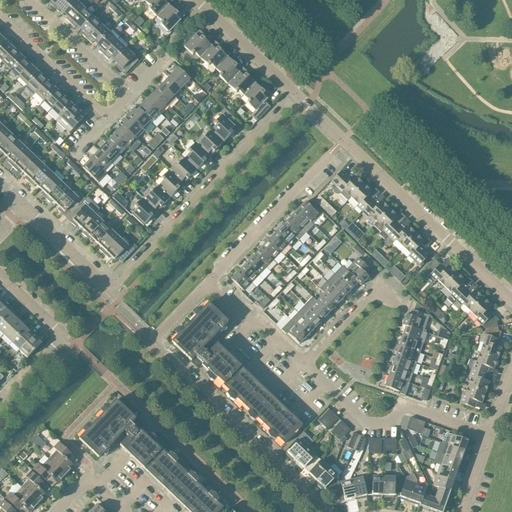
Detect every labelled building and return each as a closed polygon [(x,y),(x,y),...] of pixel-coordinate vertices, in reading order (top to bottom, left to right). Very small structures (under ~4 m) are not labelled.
[(64,13),(75,1),(74,0),(60,0),(53,8),(58,12),(60,10),(64,13)] [(168,5),(170,3),(167,0),(146,0),(145,2),(150,7),(148,9),(156,17),(168,5)] [(70,23),(84,9),(75,1),(64,13),(67,17),(65,19),(70,23)] [(168,5),(156,17),(162,22),(160,24),(169,33),(182,19),(178,14),(180,12),(177,9),(175,11),(168,5)] [(80,29),(92,17),(84,9),(70,23),(75,28),(77,26),(80,29)] [(87,39),(100,25),(92,17),(80,29),(84,33),(82,35),(87,39)] [(139,17),(134,22),(139,27),(144,22),(139,17)] [(97,45),(109,33),(100,25),(87,39),(91,44),(93,42),(97,45)] [(103,55),(120,38),(111,30),(109,33),(97,45),(101,49),(99,51),(103,55)] [(211,46),(205,40),(207,38),(203,35),(201,37),(197,33),(183,47),(192,56),(194,53),(200,58),(211,46)] [(113,61),(125,49),(117,41),(120,38),(103,55),(108,60),(110,57),(113,61)] [(0,60),(2,62),(16,47),(11,43),(9,45),(5,42),(0,47),(0,60)] [(216,69),(227,57),(221,51),(223,49),(219,46),(218,48),(213,44),(211,46),(200,58),(208,67),(210,65),(216,69)] [(10,70),(22,58),(18,54),(20,52),(16,47),(2,62),(10,70)] [(125,49),(113,61),(117,64),(115,67),(119,70),(124,75),(138,61),(125,49)] [(227,85),(241,71),(237,67),(239,65),(236,62),(234,64),(227,57),(216,69),(221,74),(219,77),(227,85)] [(18,78),(32,63),(28,59),(26,61),(22,58),(10,70),(18,78)] [(27,85),(38,73),(35,70),(37,68),(32,63),(18,78),(27,85)] [(191,67),(186,72),(191,77),(196,72),(191,67)] [(181,88),(190,79),(178,68),(170,77),(181,88)] [(243,96),(255,84),(248,78),(250,76),(247,73),(245,75),(241,71),(227,85),(236,93),(238,91),(243,96)] [(35,94),(49,79),(44,75),(42,77),(38,73),(27,85),(35,94)] [(174,96),(181,88),(170,77),(162,85),(177,99),(174,96)] [(43,101),(55,89),(51,86),(54,84),(49,79),(35,94),(43,101)] [(257,122),(270,108),(265,102),(267,100),(263,95),(267,91),(264,88),(262,90),(255,84),(243,96),(249,101),(246,103),(255,111),(250,116),(257,122)] [(169,107),(177,99),(162,85),(154,93),(169,107)] [(51,109),(65,95),(61,91),(59,93),(55,89),(43,101),(51,109)] [(169,107),(154,93),(146,101),(146,102),(158,113),(158,112),(158,113),(166,104),(169,107)] [(60,117),(71,105),(68,102),(70,100),(65,95),(51,109),(60,117)] [(146,101),(145,100),(137,108),(136,107),(119,124),(120,126),(113,134),(114,135),(126,146),(127,148),(159,114),(158,113),(158,112),(158,113),(146,102),(146,101)] [(189,104),(186,108),(190,112),(194,108),(189,104)] [(71,105),(60,117),(56,121),(69,134),(87,115),(81,110),(77,106),(75,109),(71,105)] [(186,108),(182,111),(187,116),(190,112),(186,108)] [(235,119),(228,112),(224,109),(220,113),(222,115),(214,124),(216,126),(211,131),(223,143),(229,136),(231,138),(234,135),(230,131),(234,126),(231,123),(235,119)] [(23,122),(26,119),(20,114),(17,117),(23,122)] [(26,119),(23,122),(29,128),(32,125),(26,119)] [(373,135),(379,128),(375,124),(368,130),(373,135)] [(0,146),(11,135),(2,128),(0,130),(0,146)] [(164,128),(161,131),(166,136),(169,133),(164,128)] [(40,138),(42,135),(35,129),(33,131),(40,138)] [(217,149),(223,143),(211,131),(206,136),(204,134),(195,143),(210,157),(214,152),(216,154),(219,151),(217,149)] [(158,134),(153,140),(158,145),(163,140),(161,137),(158,134)] [(6,157),(19,143),(11,135),(0,146),(0,155),(0,156),(2,153),(6,157)] [(42,135),(40,138),(46,144),(48,141),(42,135)] [(118,154),(126,146),(114,135),(106,143),(118,154)] [(171,145),(177,139),(172,135),(167,141),(171,145)] [(153,140),(147,145),(150,148),(153,151),(153,150),(158,145),(153,140)] [(12,167),(27,151),(19,143),(6,157),(10,160),(7,163),(12,167)] [(110,163),(118,154),(106,143),(98,151),(110,163)] [(206,161),(210,157),(195,143),(187,152),(189,154),(184,159),(197,170),(203,164),(205,166),(208,163),(206,161)] [(56,154),(59,151),(53,145),(50,148),(56,154)] [(145,148),(142,151),(147,156),(150,153),(145,148)] [(22,173),(35,159),(27,151),(12,167),(17,171),(19,169),(22,173)] [(59,151),(56,154),(62,160),(65,157),(59,151)] [(102,171),(110,163),(98,151),(91,160),(102,171)] [(137,167),(142,162),(137,158),(133,162),(137,167)] [(29,183),(44,167),(35,159),(22,173),(26,176),(24,179),(29,183)] [(190,177),(197,170),(184,159),(179,164),(177,162),(169,171),(183,184),(187,180),(189,182),(192,179),(190,177)] [(102,171),(91,160),(82,168),(98,184),(107,175),(102,171)] [(73,170),(76,167),(69,161),(67,164),(73,170)] [(39,189),(52,175),(44,167),(29,183),(33,187),(36,185),(39,189)] [(76,167),(73,170),(79,175),(81,172),(76,167)] [(179,189),(183,184),(169,171),(161,179),(163,181),(158,187),(170,198),(176,192),(178,193),(181,190),(179,189)] [(347,201),(363,185),(355,177),(350,182),(348,180),(348,178),(342,171),(333,181),(337,185),(334,188),(333,191),(334,193),(336,195),(338,195),(340,194),(347,201)] [(45,199),(60,183),(52,175),(39,189),(43,192),(41,194),(45,199)] [(56,204),(69,191),(60,183),(45,199),(50,203),(52,201),(56,204)] [(362,212),(373,201),(371,199),(369,199),(367,197),(371,193),(363,185),(347,201),(348,202),(351,198),(358,205),(356,207),(362,212)] [(164,205),(170,198),(158,187),(153,192),(151,190),(142,198),(157,212),(161,208),(163,210),(166,207),(164,205)] [(68,216),(78,206),(85,199),(81,195),(77,199),(69,191),(56,204),(59,208),(57,210),(62,215),(64,213),(68,216)] [(319,196),(314,201),(319,205),(323,200),(319,196)] [(153,216),(157,212),(142,198),(134,207),(136,209),(131,215),(143,226),(150,219),(152,221),(155,218),(153,216)] [(114,210),(117,207),(111,201),(108,204),(114,210)] [(373,226),(389,210),(381,202),(376,206),(374,204),(374,203),(373,201),(362,212),(368,218),(369,216),(377,222),(373,226)] [(298,210),(313,225),(323,214),(318,209),(315,212),(305,202),(298,210)] [(81,228),(94,215),(85,207),(82,210),(78,206),(68,216),(72,220),(70,223),(75,227),(77,225),(81,228)] [(117,207),(114,210),(120,215),(123,212),(117,207)] [(331,208),(327,213),(331,217),(336,212),(331,208)] [(312,225),(313,225),(298,210),(290,218),(303,230),(310,222),(312,225)] [(388,237),(399,226),(397,224),(395,224),(393,222),(397,217),(389,210),(373,226),(381,233),(379,235),(384,240),(388,237)] [(87,239),(102,223),(94,215),(81,228),(85,232),(82,234),(87,239)] [(131,225),(134,223),(128,217),(125,220),(131,225)] [(295,237),(303,230),(290,218),(283,226),(299,241),(295,237)] [(345,230),(349,226),(343,220),(339,225),(345,230)] [(97,244),(110,231),(102,223),(87,239),(92,243),(94,241),(97,244)] [(292,249),(299,241),(283,226),(276,233),(292,249)] [(403,247),(415,234),(407,226),(402,231),(400,229),(400,227),(399,226),(388,237),(394,242),(395,240),(403,247)] [(103,254),(119,239),(110,231),(97,244),(101,248),(99,250),(103,254)] [(356,241),(360,238),(354,232),(350,236),(356,241)] [(291,249),(292,249),(276,233),(268,241),(281,253),(288,245),(291,249)] [(415,234),(403,247),(410,254),(408,256),(419,266),(430,255),(423,249),(421,249),(419,247),(423,242),(415,234)] [(122,264),(135,250),(129,244),(127,246),(119,239),(103,254),(108,259),(110,257),(114,260),(116,258),(122,264)] [(273,260),(281,253),(268,241),(261,249),(273,260)] [(356,246),(352,250),(361,258),(364,254),(356,246)] [(266,268),(273,260),(261,249),(254,256),(266,268)] [(376,260),(380,257),(375,252),(371,256),(376,260)] [(305,254),(301,258),(304,260),(307,263),(311,259),(308,256),(307,257),(305,254)] [(259,276),(266,268),(254,256),(246,264),(259,276)] [(316,257),(312,262),(315,264),(317,266),(321,262),(319,260),(316,257)] [(358,283),(361,286),(369,277),(365,274),(369,270),(361,262),(357,258),(346,270),(342,266),(341,267),(346,271),(346,270),(349,273),(358,283)] [(444,287),(456,274),(448,266),(444,271),(442,269),(442,267),(435,260),(426,270),(431,274),(429,276),(435,282),(437,280),(444,287)] [(251,283),(259,276),(246,264),(239,272),(251,283)] [(351,290),(358,283),(349,273),(346,270),(346,271),(341,267),(334,274),(351,290)] [(244,292),(251,283),(239,272),(231,280),(244,292)] [(343,298),(351,290),(334,274),(327,282),(343,298)] [(466,290),(464,288),(462,288),(460,286),(465,282),(456,274),(444,287),(451,294),(446,299),(452,305),(455,301),(466,290)] [(336,306),(343,298),(327,282),(319,290),(324,294),(336,306)] [(470,312),(483,299),(474,291),(470,296),(468,294),(468,292),(466,290),(455,301),(452,305),(458,310),(463,305),(470,312)] [(329,313),(336,306),(324,294),(316,302),(329,313)] [(262,309),(270,301),(266,297),(258,305),(262,309)] [(329,313),(316,302),(312,297),(305,305),(321,321),(329,313)] [(485,330),(497,327),(496,323),(498,321),(490,313),(488,313),(486,311),(491,307),(483,299),(470,312),(477,319),(476,321),(485,330)] [(8,309),(15,301),(14,301),(7,308),(3,304),(0,307),(0,323),(11,312),(8,309)] [(202,350),(228,322),(208,304),(171,342),(191,361),(199,369),(202,366),(284,444),(302,426),(217,344),(208,353),(207,351),(204,351),(202,350)] [(314,329),(321,321),(305,305),(297,313),(314,329)] [(15,315),(22,308),(21,308),(15,315),(11,312),(0,323),(0,332),(3,336),(19,319),(15,315)] [(437,318),(442,314),(436,308),(432,313),(437,318)] [(418,330),(422,320),(421,320),(423,314),(412,310),(410,316),(405,314),(402,326),(405,327),(406,326),(418,331),(418,330)] [(307,336),(314,329),(297,313),(290,320),(307,336)] [(444,325),(449,320),(443,315),(438,320),(444,325)] [(23,323),(30,316),(23,323),(19,319),(3,336),(11,343),(27,327),(23,323)] [(299,344),(307,336),(290,320),(281,330),(286,334),(287,333),(299,344)] [(31,330),(37,323),(30,330),(27,327),(11,343),(19,351),(35,334),(31,330)] [(422,331),(418,330),(418,331),(406,326),(405,327),(402,326),(405,327),(402,336),(423,344),(427,333),(422,331)] [(480,353),(497,359),(501,348),(495,346),(496,343),(497,342),(501,332),(498,331),(497,327),(485,330),(481,342),(483,343),(480,353)] [(39,338),(46,331),(45,331),(39,338),(35,334),(19,351),(27,358),(47,338),(46,337),(42,341),(39,338)] [(419,354),(423,344),(402,336),(399,346),(419,354)] [(416,364),(419,354),(399,346),(395,356),(416,364)] [(487,372),(486,370),(487,367),(493,370),(497,359),(480,353),(477,362),(469,360),(467,367),(471,369),(486,374),(487,372)] [(412,374),(416,364),(395,356),(392,366),(412,374)] [(409,384),(412,374),(392,366),(388,376),(409,384)] [(442,366),(438,376),(445,378),(449,369),(442,366)] [(485,376),(486,374),(471,369),(469,376),(471,377),(468,387),(485,393),(489,382),(483,380),(483,377),(485,376)] [(405,396),(409,384),(388,376),(384,387),(400,392),(399,394),(405,396)] [(481,403),(485,393),(468,387),(465,396),(462,395),(459,403),(474,409),(475,406),(474,404),(475,401),(481,403)] [(426,402),(426,401),(429,391),(424,389),(420,400),(426,402)] [(120,446),(189,511),(219,511),(223,508),(141,430),(144,427),(116,400),(79,439),(98,458),(124,431),(126,433),(126,435),(128,437),(120,446)] [(322,425),(333,414),(329,410),(318,421),(326,429),(322,425)] [(326,429),(327,430),(338,419),(333,414),(322,425),(326,429)] [(421,435),(425,423),(410,418),(408,423),(423,429),(421,435)] [(334,437),(345,426),(341,421),(330,433),(334,437)] [(406,429),(421,435),(423,429),(408,423),(406,429)] [(334,437),(339,441),(350,430),(345,426),(334,437)] [(353,450),(359,436),(353,433),(347,448),(353,450)] [(442,443),(466,452),(468,446),(466,446),(468,441),(451,435),(447,434),(445,435),(442,443)] [(35,435),(30,440),(40,449),(45,444),(35,435)] [(359,436),(353,450),(359,453),(365,438),(359,436)] [(295,461),(308,448),(299,440),(287,453),(288,454),(286,455),(290,459),(292,458),(295,461)] [(49,459),(65,475),(73,466),(71,464),(76,459),(58,443),(54,448),(56,451),(49,459)] [(439,443),(436,453),(444,455),(461,461),(462,457),(464,458),(466,452),(442,443),(439,443)] [(321,461),(320,461),(315,456),(316,456),(308,448),(295,461),(299,464),(297,466),(301,470),(303,468),(309,462),(315,468),(321,461)] [(457,471),(461,461),(444,455),(440,465),(457,471)] [(57,483),(65,475),(49,459),(41,467),(38,464),(33,470),(50,486),(55,481),(57,483)] [(316,481),(329,468),(321,460),(321,461),(315,468),(309,462),(303,468),(309,474),(308,476),(312,479),(313,478),(316,481)] [(454,481),(457,471),(440,465),(437,475),(454,481)] [(345,501),(341,483),(339,484),(338,481),(335,478),(337,476),(329,468),(316,481),(320,484),(318,486),(323,490),(324,488),(334,498),(333,500),(337,504),(338,502),(345,501)] [(21,488),(38,504),(46,495),(44,493),(48,488),(31,472),(26,477),(28,480),(21,488)] [(410,501),(416,484),(417,481),(413,474),(404,478),(405,480),(406,480),(400,497),(399,499),(405,501),(405,499),(410,501)] [(450,491),(454,481),(437,475),(433,486),(439,488),(450,491)] [(373,486),(373,477),(372,477),(372,478),(363,479),(363,478),(352,481),(356,498),(360,497),(361,499),(366,498),(366,496),(364,487),(373,486)] [(383,496),(384,478),(373,477),(373,486),(364,487),(366,496),(367,496),(372,495),(373,495),(373,497),(379,498),(379,495),(383,496)] [(405,480),(405,481),(395,479),(395,478),(384,478),(383,496),(388,496),(388,498),(393,498),(393,496),(394,496),(399,497),(400,497),(406,480),(405,480)] [(351,499),(356,498),(352,481),(341,483),(345,501),(346,503),(351,501),(351,499)] [(424,496),(426,488),(416,484),(410,501),(414,502),(414,504),(419,506),(418,508),(423,495),(424,496)] [(29,511),(38,504),(21,488),(13,496),(11,493),(6,498),(19,511),(25,511),(27,510),(29,511)] [(439,488),(436,498),(435,498),(441,511),(442,511),(447,501),(449,502),(450,496),(449,495),(450,491),(439,488)] [(424,496),(423,495),(418,508),(421,509),(422,507),(435,511),(441,511),(435,498),(433,499),(424,496)] [(0,509),(0,511),(14,511),(3,501),(0,504),(0,507),(1,509),(0,509)]
